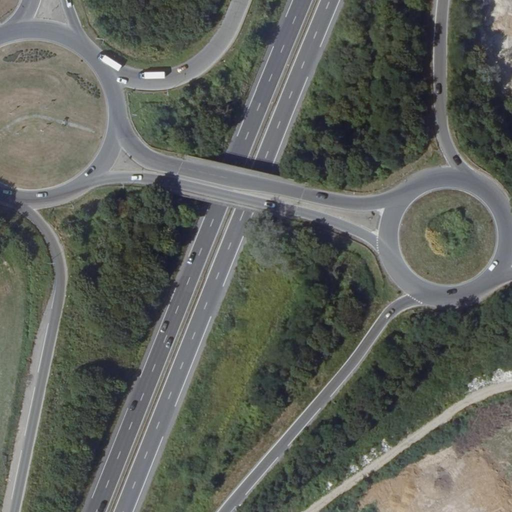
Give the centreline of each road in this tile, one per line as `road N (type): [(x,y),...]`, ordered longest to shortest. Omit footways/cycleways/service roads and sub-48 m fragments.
road 1 (trunk): [(122,511),(330,0)]
road 2 (trunk): [(302,0),(95,511)]
road 3 (trunk): [(17,200),(52,242),(60,286),(14,511)]
road 4 (primary): [(405,194),(349,203),(170,165),(134,146),(120,118)]
road 5 (primary): [(92,178),(163,180),(293,210),(390,251)]
road 6 (trunk): [(226,511),(384,319),(425,291)]
road 7 (track): [(511,386),(461,407),(314,511)]
road 8 (trunk): [(467,180),(442,121),(444,0)]
road 9 (primary): [(241,0),(215,49),(187,73),(150,79),(105,67)]
